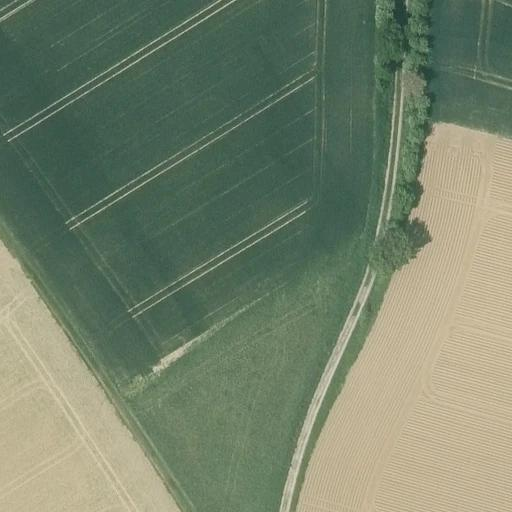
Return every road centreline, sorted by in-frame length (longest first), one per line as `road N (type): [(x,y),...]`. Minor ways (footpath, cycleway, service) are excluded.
road 1 (track): [(406,0),(404,110),(380,257),(312,420),(286,511)]
road 2 (track): [(188,511),(0,228)]
